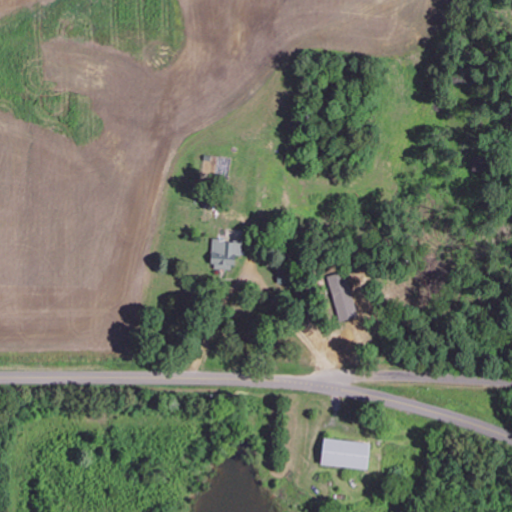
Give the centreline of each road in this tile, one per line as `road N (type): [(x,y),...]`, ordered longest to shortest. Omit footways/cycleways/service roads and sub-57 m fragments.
road 1 (tertiary): [(511,434),(451,409),(314,381),(0,378)]
road 2 (residential): [(511,381),(314,381)]
